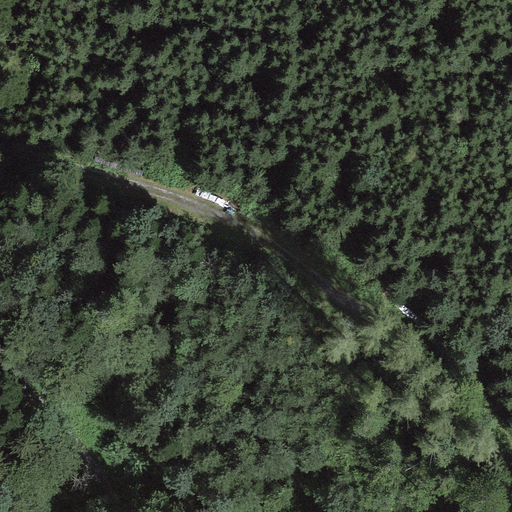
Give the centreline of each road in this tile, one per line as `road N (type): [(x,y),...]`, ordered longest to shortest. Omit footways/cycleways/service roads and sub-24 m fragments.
road 1 (track): [(0,144),(223,218),(432,360),(511,430)]
road 2 (track): [(0,351),(101,481),(114,511)]
